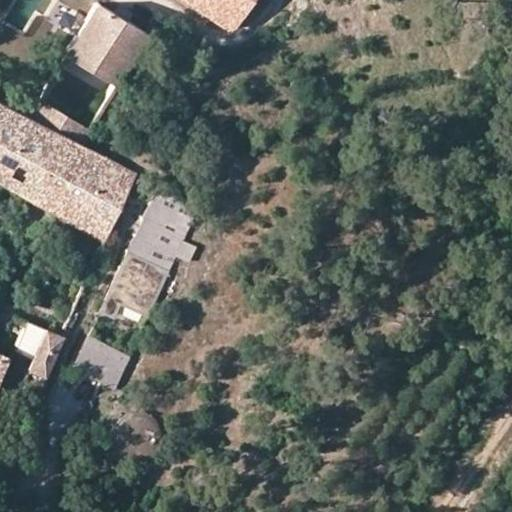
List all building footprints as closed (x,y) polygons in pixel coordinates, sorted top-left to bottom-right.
[(252,0),(180,0),(230,34),(252,0)] [(25,123),(81,154),(148,39),(94,6),(25,123)] [(135,184),(96,162),(81,154),(25,123),(0,109),(0,186),(106,247),(135,184)] [(198,209),(157,190),(120,269),(160,289),(198,209)] [(13,313),(0,308),(0,334),(6,336),(13,313)] [(30,365),(48,373),(65,337),(46,330),(30,365)] [(87,343),(73,374),(114,393),(128,362),(87,343)] [(162,442),(162,438),(162,437),(161,431),(160,427),(158,424),(153,417),(151,416),(149,414),(143,411),(138,411),(138,410),(130,410),(130,411),(128,411),(127,412),(124,412),(123,413),(121,414),(120,414),(114,419),(111,423),(110,426),(109,427),(107,433),(107,442),(109,447),(111,452),(114,456),(118,459),(118,460),(125,464),(133,465),(136,465),(140,465),(140,464),(144,464),(149,461),(154,457),(159,450),(162,442)]
